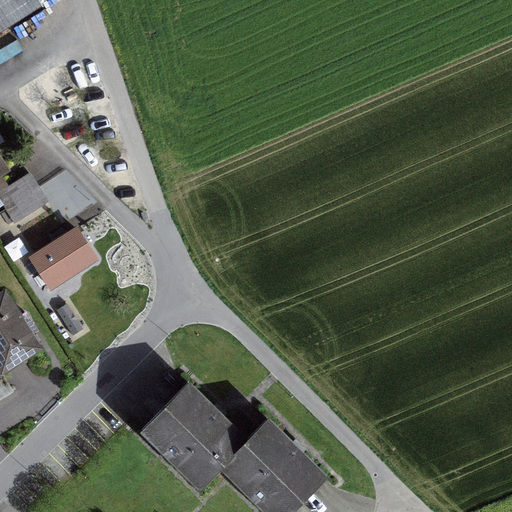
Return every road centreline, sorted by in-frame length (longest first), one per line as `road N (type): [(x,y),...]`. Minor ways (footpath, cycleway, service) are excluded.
road 1 (residential): [(178,284),(261,351),(411,502)]
road 2 (residential): [(91,18),(178,284)]
road 3 (residential): [(0,485),(162,321),(178,284)]
